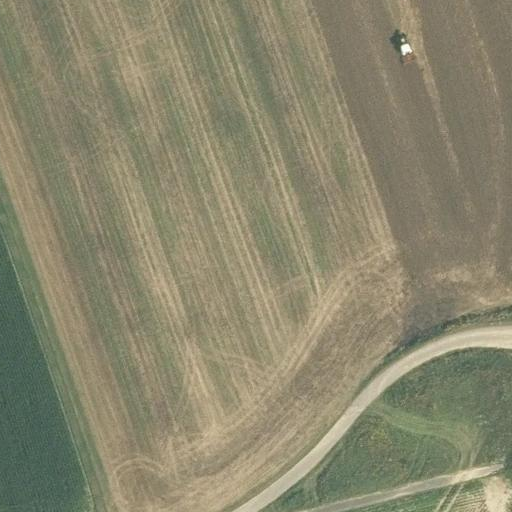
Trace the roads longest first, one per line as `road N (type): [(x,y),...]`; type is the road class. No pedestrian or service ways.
road 1 (track): [(246,511),(287,483),(374,386),(406,363),(447,344),(511,334)]
road 2 (track): [(102,511),(0,213)]
